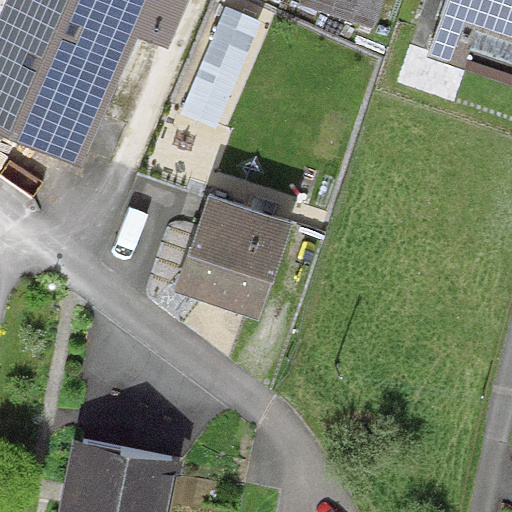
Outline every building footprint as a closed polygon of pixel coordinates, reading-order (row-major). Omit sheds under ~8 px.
[(0,0),(0,118),(74,151),(129,23),(159,36),(174,0),(0,0)] [(417,0),(318,0),(318,2),(408,31),(417,0)] [(511,0),(444,0),(428,50),(511,78),(511,0)] [(285,222),(206,196),(181,270),(196,275),(190,292),(254,314),(285,222)] [(66,511),(158,511),(169,460),(80,443),(66,511)]
